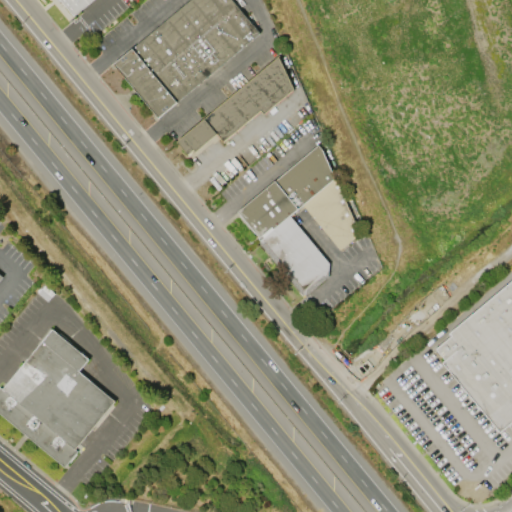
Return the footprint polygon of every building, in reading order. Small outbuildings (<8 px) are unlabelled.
[(63,0),(94,0),(76,15),(63,0)] [(188,0),(233,0),(260,32),(158,117),(113,63),(188,0)] [(179,142),(280,57),(296,90),(266,115),(263,112),(226,143),(219,135),(198,153),(196,151),(190,156),(179,142)] [(356,235),(321,150),(317,145),(237,211),(259,241),(257,242),(304,297),(328,276),(326,275),(327,274),(328,263),(289,215),(301,205),(339,251),(356,235)] [(511,420),(498,432),(440,363),(444,360),(435,349),(451,335),(449,332),(511,278),(511,420)] [(76,371),(113,402),(74,450),(76,451),(62,468),(0,416),(0,389),(1,390),(38,345),(36,344),(48,328),(57,335),(58,333),(68,341),(67,343),(86,359),(76,371)]
